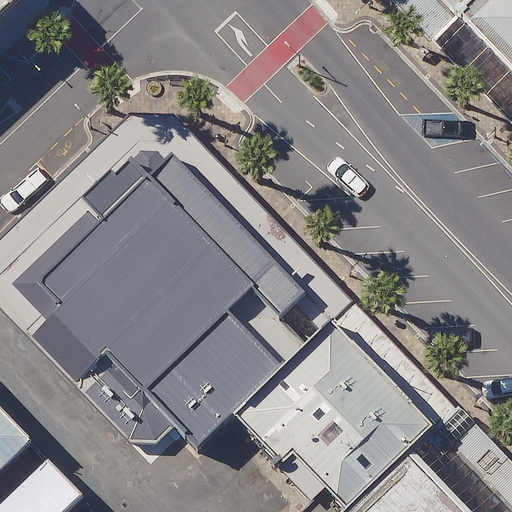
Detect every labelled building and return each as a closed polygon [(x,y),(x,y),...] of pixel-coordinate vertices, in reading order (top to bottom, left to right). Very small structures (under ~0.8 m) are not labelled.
[(426,0),(460,36),(501,0),(426,0)] [(511,0),(501,0),(460,36),(511,90),(511,0)] [(0,51),(15,39),(15,21),(0,3),(0,51)] [(189,457),(280,372),(101,182),(0,277),(0,306),(164,480),(189,457)] [(240,511),(348,511),(382,480),(280,372),(189,457),(240,511)] [(411,511),(382,480),(348,511),(411,511)] [(0,511),(18,511),(0,492),(0,511)]
